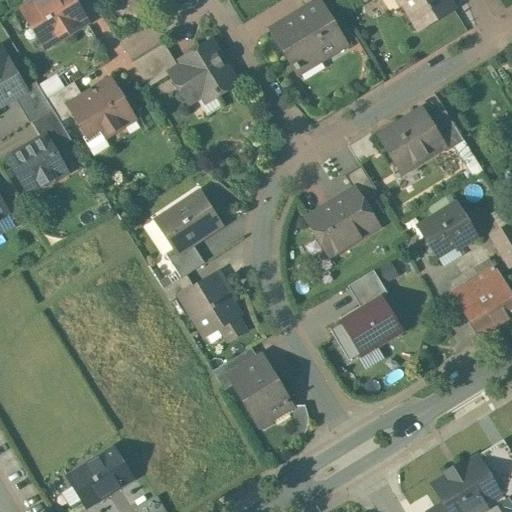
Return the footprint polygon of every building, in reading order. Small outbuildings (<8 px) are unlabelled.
[(36,0),(20,10),(26,19),(24,28),(35,30),(40,37),(53,29),(59,39),(75,29),(73,26),(84,19),(72,0),(36,0)] [(299,0),(305,8),(318,1),(318,2),(320,0),(299,0)] [(452,8),(446,0),(399,0),(417,29),(452,8)] [(305,8),(270,30),(296,73),(344,44),(318,2),(318,1),(305,8)] [(210,41),(178,60),(181,65),(177,67),(168,73),(169,74),(187,105),(210,91),(214,97),(236,83),(210,41)] [(163,44),(131,63),(147,88),(169,74),(168,73),(177,67),(163,44)] [(5,62),(0,53),(0,104),(13,97),(24,90),(24,89),(7,61),(5,62)] [(58,73),(39,81),(45,94),(63,86),(58,73)] [(89,97),(83,100),(81,97),(67,106),(72,115),(85,136),(98,128),(103,137),(123,125),(120,121),(131,114),(122,100),(124,98),(118,88),(115,89),(109,80),(89,92),(88,96),(89,97)] [(35,82),(24,89),(24,90),(13,97),(28,123),(30,122),(51,110),(45,99),(35,82)] [(72,82),(45,99),(51,110),(59,123),(72,115),(67,106),(81,97),(72,82)] [(51,110),(30,122),(40,139),(44,137),(53,151),(70,141),(59,123),(51,110)] [(427,121),(420,111),(410,117),(412,121),(407,123),(405,123),(403,122),(401,123),(400,124),(398,127),(381,137),(380,135),(379,136),(395,162),(409,154),(413,160),(440,144),(441,144),(427,121)] [(444,111),(427,121),(441,144),(440,144),(441,147),(446,143),(450,149),(463,141),(444,111)] [(40,139),(7,159),(27,192),(37,186),(45,188),(53,183),(55,178),(65,171),(53,151),(44,137),(40,139)] [(464,157),(471,175),(481,171),(474,153),(464,157)] [(379,197),(360,166),(344,176),(352,189),(353,189),(364,206),(379,197)] [(24,213),(6,182),(0,185),(0,202),(9,218),(11,221),(24,213)] [(364,206),(353,189),(352,189),(305,218),(326,253),(344,242),(346,246),(376,227),(364,206)] [(198,193),(155,221),(174,249),(177,254),(191,244),(219,226),(198,193)] [(0,202),(0,223),(9,218),(0,202)] [(475,237),(454,203),(417,226),(425,239),(424,245),(429,253),(435,255),(439,252),(440,254),(454,245),(457,249),(475,237)] [(511,222),(488,237),(506,268),(511,264),(511,222)] [(191,244),(177,254),(174,249),(164,255),(179,278),(180,279),(185,275),(203,263),(191,244)] [(487,258),(477,265),(478,266),(450,284),(455,290),(492,266),(487,258)] [(455,290),(451,293),(478,338),(511,316),(511,297),(492,266),(455,290)] [(347,287),(359,307),(361,310),(380,299),(381,300),(388,295),(373,271),(347,287)] [(235,301),(216,272),(192,287),(179,295),(179,296),(204,337),(218,328),(227,342),(244,331),(236,317),(238,316),(231,304),(235,301)] [(179,278),(161,290),(169,302),(179,296),(179,295),(192,287),(185,275),(180,279),(179,278)] [(359,307),(339,319),(342,324),(330,332),(348,361),(361,354),(362,355),(400,332),(381,300),(380,299),(361,310),(359,307)] [(250,348),(211,372),(223,391),(233,385),(228,376),(256,358),(250,348)] [(256,358),(228,376),(233,385),(258,426),(263,427),(270,423),(271,418),(290,407),(279,388),(280,387),(279,382),(276,378),(272,374),(271,375),(260,356),(256,358)] [(511,511),(511,455),(503,440),(474,458),(475,459),(476,459),(477,461),(497,494),(498,494),(499,496),(497,497),(494,498),(502,511),(511,511)] [(112,448),(66,477),(85,507),(131,479),(112,448)] [(475,460),(461,469),(460,467),(461,467),(460,465),(458,466),(458,467),(448,473),(446,474),(447,476),(447,475),(448,477),(434,485),(432,486),(434,488),(434,487),(444,504),(449,511),(453,510),(454,511),(479,511),(486,508),(483,505),(494,498),(497,497),(499,496),(498,494),(497,494),(477,461),(476,459),(475,459),(474,460),(475,460)] [(165,511),(157,495),(133,506),(136,511),(165,511)]
